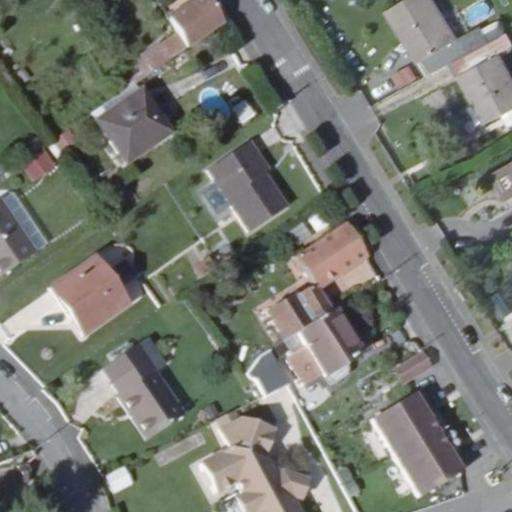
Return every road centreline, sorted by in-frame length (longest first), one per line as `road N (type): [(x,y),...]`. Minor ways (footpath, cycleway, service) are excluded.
road 1 (residential): [(511,431),(246,0)]
road 2 (residential): [(82,511),(47,438),(0,382)]
